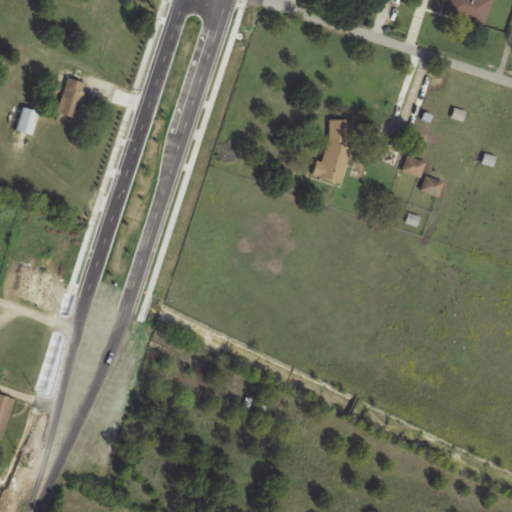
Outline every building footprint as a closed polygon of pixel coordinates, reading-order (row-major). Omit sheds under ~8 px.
[(110,25),(117,0),(88,0),(88,1),(95,2),(90,19),(110,25)] [(485,26),(491,0),(448,0),(445,16),(485,26)] [(57,114),(77,120),(87,84),(67,79),(57,114)] [(354,124),(330,118),(316,179),(340,184),(354,124)] [(402,171),(420,179),(426,163),(408,156),(402,171)] [(443,183),(425,177),(420,192),(439,197),(443,183)] [(0,393),(0,440),(2,441),(13,397),(0,393)] [(76,485),(109,494),(120,452),(106,448),(100,469),(82,464),(76,485)]
